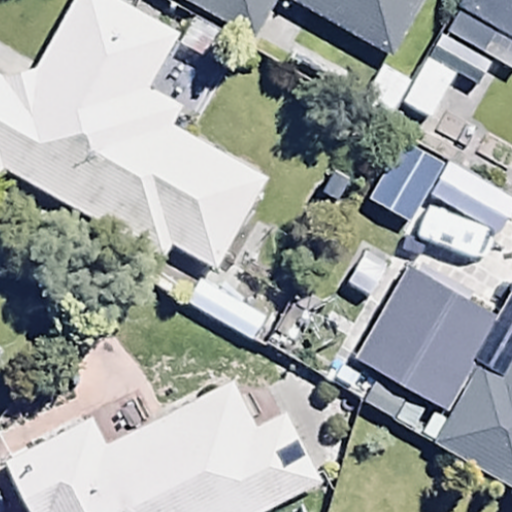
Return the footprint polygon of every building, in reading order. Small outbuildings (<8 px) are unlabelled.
[(0,171),(224,286),(274,189),(165,133),(179,106),(143,88),(171,32),(107,0),(71,0),(35,72),(19,64),(7,88),(0,83),(0,171)] [(419,0),(182,0),(248,38),(270,0),(286,0),(386,58),(419,0)] [(511,0),(456,0),(439,30),(511,73),(511,0)] [(511,491),(511,331),(403,269),(351,360),(446,414),(429,445),(511,491)] [(263,511),(316,486),(281,415),(255,428),(231,379),(100,444),(87,419),(0,461),(0,464),(23,511),(263,511)]
